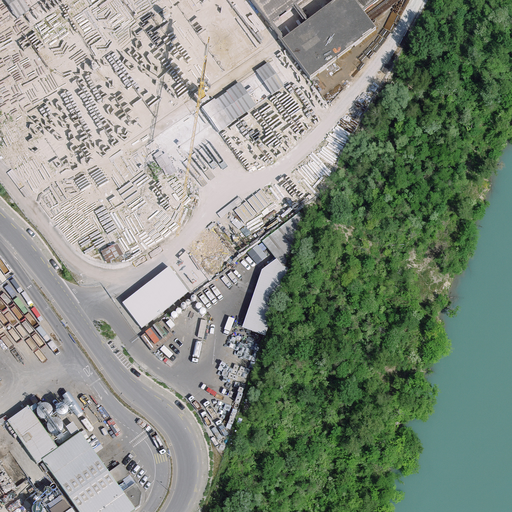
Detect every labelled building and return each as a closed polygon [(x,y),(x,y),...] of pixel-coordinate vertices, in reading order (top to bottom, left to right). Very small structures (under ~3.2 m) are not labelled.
[(250,0),(311,81),(378,34),(363,15),(383,0),(250,0)] [(287,81),(272,62),(209,110),(227,134),(279,94),(276,90),(287,81)] [(302,215),(264,244),(286,272),(304,218),(302,215)] [(283,272),(276,264),(261,275),(242,334),(266,342),(288,274),(283,272)] [(125,302),(145,328),(192,291),(172,266),(125,302)] [(0,288),(9,282),(0,269),(0,288)] [(31,319),(16,298),(0,310),(0,318),(11,334),(31,319)] [(49,411),(50,410),(51,408),(51,405),(51,403),(49,402),(48,400),(46,399),(44,399),(41,400),(40,401),(38,403),(38,405),(38,407),(38,409),(40,411),(41,412),(43,413),(45,413),(47,412),(49,411)] [(66,409),(68,407),(68,405),(68,403),(67,402),(66,400),(64,399),(62,399),(60,399),(58,400),(57,402),(56,403),(56,405),(57,407),(58,409),(59,410),(61,411),(63,411),(65,410),(66,409)] [(61,451),(30,409),(10,424),(24,444),(40,466),(45,462),(61,451)] [(61,428),(62,426),(63,424),(63,422),(62,420),(61,418),(60,417),(58,416),(55,416),(53,417),(52,418),(50,420),(50,422),(50,424),(50,426),(51,427),(53,428),(55,429),(57,429),(59,429),(61,428)] [(61,451),(45,462),(80,511),(137,511),(143,508),(145,495),(139,487),(137,488),(131,492),(127,486),(125,483),(131,479),(132,476),(124,465),(121,465),(109,473),(83,435),(61,451)]
